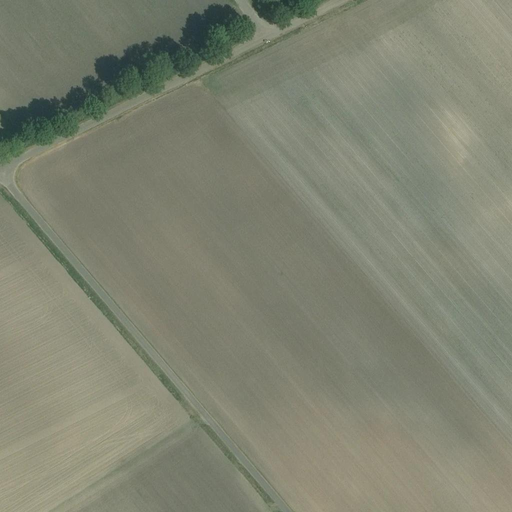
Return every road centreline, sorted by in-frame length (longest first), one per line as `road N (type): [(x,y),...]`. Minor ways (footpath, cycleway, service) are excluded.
road 1 (unclassified): [(283,511),(0,173)]
road 2 (unclassified): [(0,168),(339,0)]
